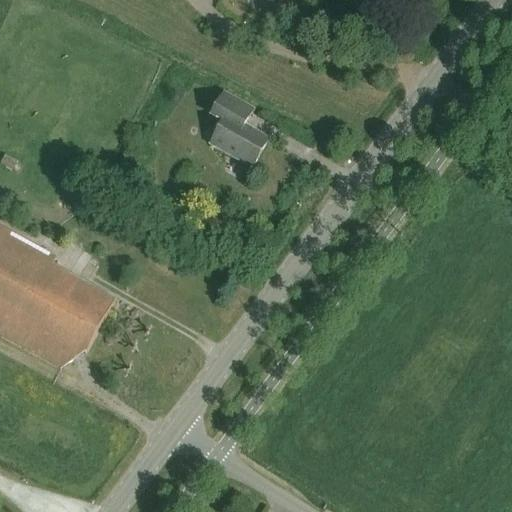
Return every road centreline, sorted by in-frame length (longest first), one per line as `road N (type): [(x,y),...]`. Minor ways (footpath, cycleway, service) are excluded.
road 1 (secondary): [(173,431),(496,0)]
road 2 (unclassified): [(302,511),(173,431)]
